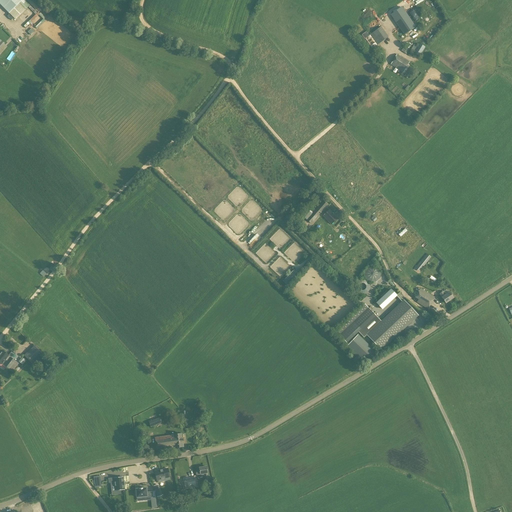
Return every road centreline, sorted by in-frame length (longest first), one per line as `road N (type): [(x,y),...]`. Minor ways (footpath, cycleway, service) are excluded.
road 1 (unclassified): [(11,502),(80,473),(241,442),(409,343)]
road 2 (track): [(0,338),(91,221),(228,78)]
road 3 (track): [(439,324),(395,284),(377,246),(228,78)]
road 4 (unclassified): [(479,506),(471,465),(409,343)]
road 5 (track): [(294,156),(361,97),(388,58)]
road 6 (track): [(228,78),(222,56),(145,26),(143,0)]
road 7 (unclassified): [(409,343),(511,277)]
